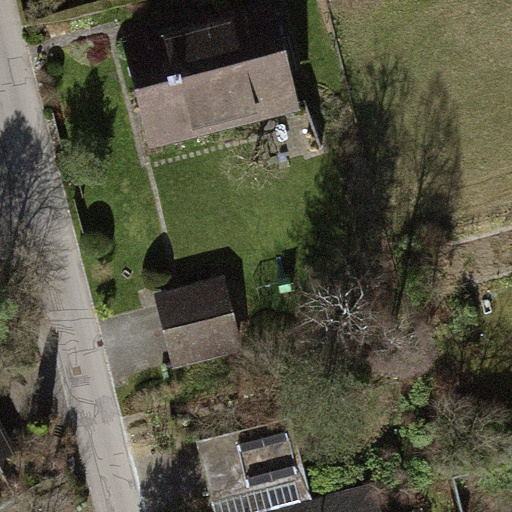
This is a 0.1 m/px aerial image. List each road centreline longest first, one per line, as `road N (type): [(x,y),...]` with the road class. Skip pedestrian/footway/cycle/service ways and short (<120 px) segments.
road 1 (residential): [(31,166),(120,511)]
road 2 (residential): [(0,45),(31,166)]
